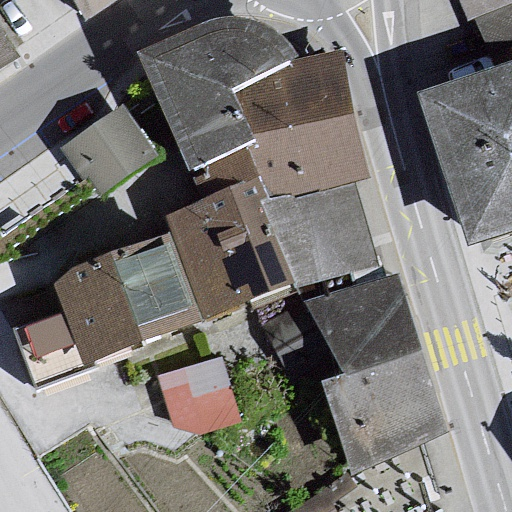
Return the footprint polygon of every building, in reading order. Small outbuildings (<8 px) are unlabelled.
[(82,0),(92,16),(114,0),(82,0)] [(511,0),(462,0),(474,29),(511,13),(511,0)] [(511,13),(474,29),(484,47),(511,50),(511,13)] [(0,25),(0,95),(32,74),(0,25)] [(362,183),(333,61),(311,68),(299,48),(270,32),(239,30),(205,39),(150,69),(211,209),(256,193),(263,213),(354,186),(362,183)] [(511,67),(434,93),(479,245),(511,234),(511,67)] [(121,115),(61,157),(99,209),(158,167),(121,115)] [(354,186),(263,213),(303,298),(314,308),(387,283),(354,186)] [(256,193),(211,209),(167,226),(173,239),(208,331),(303,298),(263,213),(256,193)] [(208,331),(173,239),(114,261),(152,355),(208,331)] [(13,334),(39,400),(152,355),(114,261),(53,285),(65,313),(13,334)] [(387,283),(314,308),(340,393),(328,395),(352,479),(424,449),(441,441),(393,281),(387,283)] [(227,358),(152,383),(178,447),(252,429),(227,358)]
